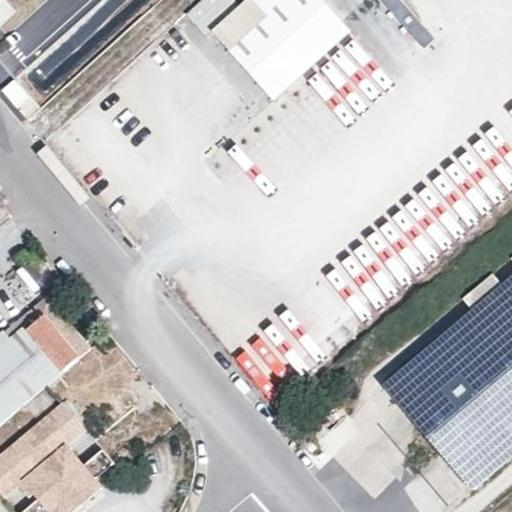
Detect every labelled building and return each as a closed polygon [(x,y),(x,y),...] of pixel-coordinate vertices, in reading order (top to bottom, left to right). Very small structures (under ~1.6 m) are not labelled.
[(245,0),(213,28),(274,97),(373,9),(365,0),(343,0),(334,9),(325,0),(245,0)] [(382,0),(421,45),(431,37),(399,0),(382,0)] [(511,102),(427,178),(467,223),(511,183),(511,102)] [(265,398),(457,249),(417,198),(226,348),(265,398)] [(511,279),(386,385),(474,490),(511,457),(511,279)] [(0,426),(91,349),(48,297),(6,333),(15,343),(0,354),(0,426)] [(0,354),(15,343),(6,333),(0,338),(0,354)] [(63,402),(0,455),(0,489),(6,496),(20,484),(67,445),(86,429),(63,402)] [(67,445),(20,484),(30,496),(35,492),(40,497),(52,511),(72,511),(102,487),(95,478),(84,465),(67,445)] [(84,465),(95,478),(114,462),(103,449),(84,465)] [(22,511),(52,511),(40,497),(22,511)]
